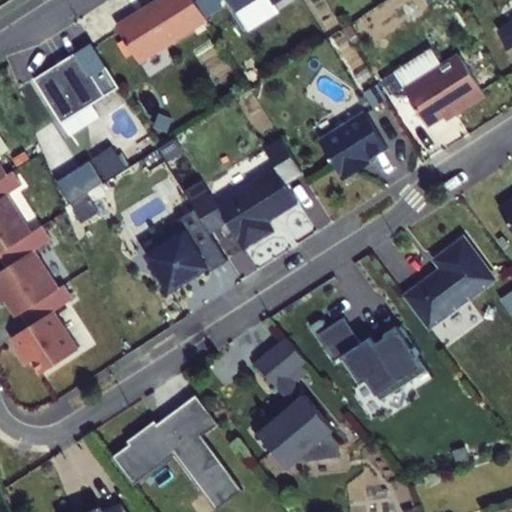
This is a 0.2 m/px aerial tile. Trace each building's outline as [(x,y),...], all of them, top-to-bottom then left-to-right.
[(139,63),(207,20),(194,0),(157,0),(116,26),(139,63)] [(272,0),(275,4),(280,0),(228,0),(235,11),(253,0),(272,0)] [(511,22),(498,31),(511,53),(511,22)] [(34,79),(62,123),(106,96),(92,73),(78,51),(34,79)] [(460,54),(404,89),(427,126),(453,110),(455,114),(485,95),(460,54)] [(105,65),(92,73),(106,96),(120,87),(105,65)] [(366,113),(321,141),(345,180),(362,169),(360,165),(388,147),(366,113)] [(302,171),(282,139),(265,149),(276,168),(217,205),(244,249),(274,230),(268,221),(298,202),(285,182),(302,171)] [(8,176),(0,180),(0,253),(32,233),(8,196),(23,186),(14,172),(8,176)] [(511,199),(500,207),(511,225),(511,199)] [(186,230),(195,246),(212,235),(210,231),(195,208),(178,218),(186,230)] [(32,233),(0,253),(0,256),(6,266),(0,270),(0,292),(2,292),(17,316),(21,313),(59,289),(35,252),(53,240),(43,226),(32,233)] [(147,254),(170,291),(186,281),(185,279),(194,274),(194,275),(208,267),(186,231),(147,254)] [(446,265),(404,296),(428,328),(499,276),(468,234),(439,256),(446,265)] [(195,246),(208,267),(211,271),(228,260),(212,235),(195,246)] [(73,298),(65,285),(59,289),(21,313),(28,326),(12,336),(22,351),(26,348),(42,373),(78,349),(54,311),(73,298)] [(420,354),(401,326),(375,343),(370,337),(361,343),(344,317),(317,335),(335,362),(344,356),(362,383),(367,379),(377,395),(398,381),(402,387),(427,370),(417,355),(420,354)] [(306,361),(287,337),(256,363),(275,386),(277,384),(293,404),(259,432),(287,467),(302,455),(307,460),(335,443),(329,432),(334,429),(305,394),(303,396),(287,376),(306,361)] [(129,443),(112,457),(134,486),(139,477),(177,449),(205,487),(214,509),(219,505),(217,502),(232,491),(243,487),(180,405),(157,422),(155,419),(127,440),(129,443)] [(128,511),(122,501),(105,511),(103,511),(100,505),(87,510),(88,511),(128,511)]
